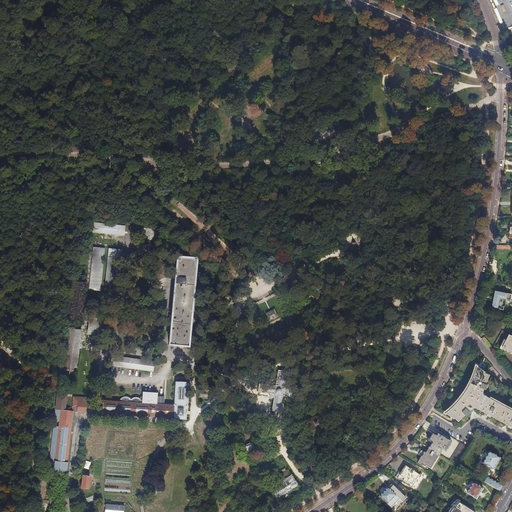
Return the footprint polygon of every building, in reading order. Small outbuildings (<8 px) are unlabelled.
[(309,131),(311,139),(332,134),(331,130),(317,134),(316,129),(309,131)] [(180,202),(177,205),(184,213),(187,210),(180,202)] [(93,231),(123,234),(124,227),(94,224),(93,231)] [(141,238),(154,239),(155,230),(142,229),(141,238)] [(106,275),(118,276),(120,251),(109,250),(106,275)] [(103,253),(94,252),(90,290),(100,290),(103,253)] [(170,345),(190,347),(197,259),(178,257),(170,345)] [(244,277),(245,281),(262,273),(258,269),(244,277)] [(66,321),(81,323),(85,283),(71,282),(66,321)] [(511,295),(511,294),(496,291),(492,308),(498,309),(498,307),(504,308),(504,306),(505,306),(507,299),(511,300),(511,295)] [(221,304),(225,311),(233,307),(231,303),(230,299),(221,304)] [(266,314),(270,322),(279,318),(275,310),(271,312),(266,314)] [(88,335),(100,336),(103,317),(90,316),(88,335)] [(64,374),(73,374),(74,368),(76,368),(80,331),(68,329),(64,366),(52,365),(51,372),(64,374)] [(511,336),(508,335),(505,341),(506,341),(503,347),(511,351),(511,336)] [(108,365),(130,368),(131,359),(109,356),(108,365)] [(131,359),(130,368),(153,371),(154,362),(131,359)] [(449,408),(444,412),(446,414),(447,414),(446,413),(456,403),(464,394),(470,385),(477,366),(479,367),(479,366),(476,364),(468,384),(461,395),(449,408)] [(477,408),(478,408),(485,412),(488,414),(487,415),(490,417),(491,415),(506,424),(509,425),(508,426),(511,428),(511,426),(511,409),(490,398),(485,395),(484,393),(484,391),(485,388),(487,389),(488,384),(487,384),(490,374),(485,372),(486,371),(479,367),(477,366),(470,385),(464,394),(456,403),(446,413),(447,414),(454,418),(455,418),(459,421),(466,415),(467,416),(471,412),(470,411),(472,409),(473,408),(475,408),(477,408)] [(272,411),(281,412),(283,395),(290,396),(291,387),(285,386),(286,371),(278,370),(276,385),(259,383),(258,392),(270,394),(270,396),(271,398),(274,398),(272,411)] [(174,405),(173,418),(173,419),(185,420),(188,383),(175,382),(174,405)] [(173,418),(174,405),(164,405),(164,397),(157,397),(157,393),(142,393),(142,396),(139,399),(137,398),(135,397),(134,397),(132,398),(130,399),(129,398),(127,398),(125,397),(123,397),(122,398),(120,399),(120,402),(104,400),(103,413),(173,418)] [(67,463),(72,411),(65,410),(67,396),(57,395),(54,421),(59,421),(59,426),(54,426),(48,470),(54,470),(53,472),(66,474),(67,463)] [(511,407),(491,396),(490,398),(511,409),(511,407)] [(74,397),(72,411),(89,413),(91,399),(74,397)] [(307,420),(310,430),(328,424),(325,414),(307,420)] [(429,441),(432,443),(429,448),(440,455),(443,450),(446,451),(452,441),(439,433),(437,436),(433,433),(429,441)] [(461,443),(450,461),(456,465),(467,447),(461,443)] [(426,466),(431,469),(440,455),(429,448),(426,453),(422,450),(419,455),(422,457),(418,463),(422,466),(425,468),(426,466)] [(483,464),(481,462),(478,467),(489,473),(492,469),(494,470),(501,459),(490,452),(483,464)] [(306,469),(312,478),(317,475),(311,466),(306,469)] [(316,470),(323,479),(327,477),(320,468),(316,470)] [(408,470),(405,468),(400,474),(402,475),(400,478),(412,486),(420,475),(414,472),(415,471),(411,469),(411,470),(409,469),(408,470)] [(271,489),(278,499),(300,485),(292,474),(291,475),(288,470),(264,486),(268,492),(271,489)] [(82,489),(90,489),(91,476),(83,475),(82,489)] [(44,504),(46,486),(50,486),(51,478),(38,477),(35,506),(40,507),(40,504),(41,503),(44,504)] [(487,477),(484,482),(501,492),(505,484),(497,480),(496,482),(487,477)] [(483,489),(471,481),(464,491),(477,499),(483,489)] [(380,497),(392,508),(400,499),(403,502),(406,498),(392,484),(391,485),(389,483),(387,486),(388,488),(380,497)] [(403,502),(400,499),(393,507),(395,510),(403,502)] [(474,511),(468,508),(467,510),(464,508),(465,506),(458,502),(455,506),(454,505),(452,508),(452,507),(448,511),(474,511)]
